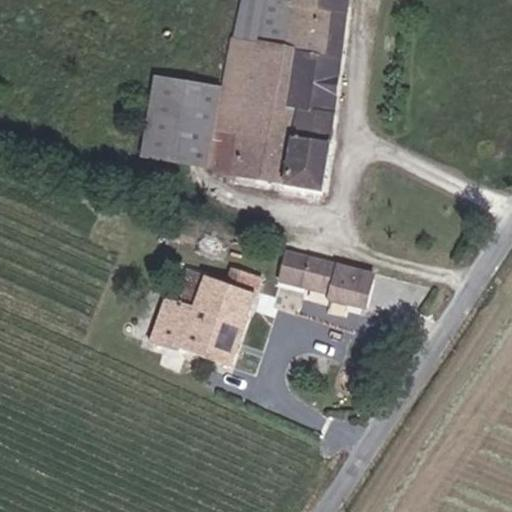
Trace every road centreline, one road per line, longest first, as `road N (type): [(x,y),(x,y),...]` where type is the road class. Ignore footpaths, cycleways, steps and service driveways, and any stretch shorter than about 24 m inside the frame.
road 1 (unknown): [(511,222),(405,165),(363,160),(345,205),(344,233),(354,250),(465,297)]
road 2 (unclassified): [(321,511),(511,228)]
